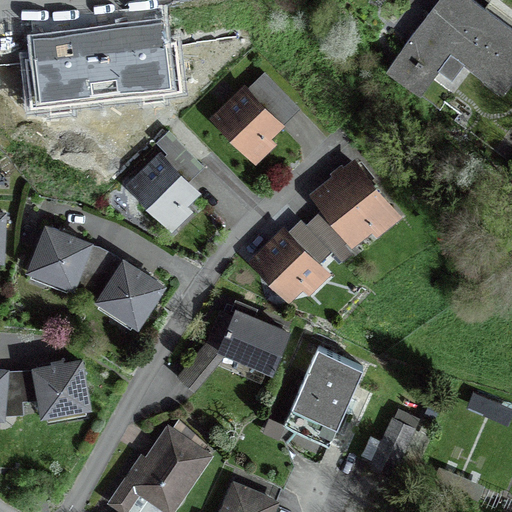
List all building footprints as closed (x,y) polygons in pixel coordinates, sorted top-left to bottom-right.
[(502,93),(511,80),(511,28),(474,0),(437,0),(395,57),(429,82),(450,54),(470,69),(458,85),(489,109),(501,93),(502,93)] [(274,85),(263,74),(252,85),(263,96),(274,85)] [(216,120),(247,152),(277,124),(245,91),(216,120)] [(167,154),(178,144),(168,133),(157,143),(167,154)] [(132,187),(163,220),(193,191),(161,159),(132,187)] [(389,209),(355,166),(315,198),(349,240),(389,209)] [(29,270),(71,286),(87,244),(67,236),(45,228),(29,270)] [(315,266),(284,234),(255,263),(286,295),(316,266),(315,266)] [(141,274),(122,262),(98,300),(136,325),(160,286),(141,274)] [(221,313),(208,343),(270,369),(285,334),(235,313),(233,318),(221,313)] [(317,347),(282,425),(327,445),(361,367),(317,347)] [(211,365),(197,354),(179,377),(192,388),(211,365)] [(56,366),(34,370),(42,414),(86,406),(78,362),(56,366)] [(511,415),(511,406),(473,390),(467,404),(484,411),(483,413),(508,424),(511,415)] [(392,420),(371,466),(389,475),(411,429),(392,420)] [(109,502),(123,511),(124,511),(140,489),(151,497),(153,503),(159,508),(167,509),(174,507),(180,500),(180,491),(204,456),(168,432),(148,461),(144,458),(140,464),(137,462),(109,502)] [(221,511),(266,511),(270,504),(273,505),(274,503),(234,487),(226,505),(225,505),(221,511)]
